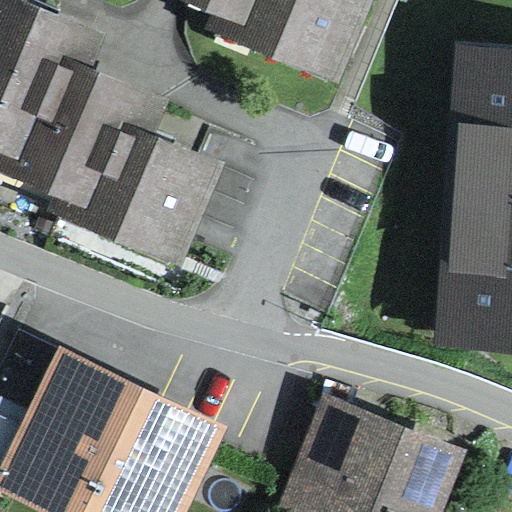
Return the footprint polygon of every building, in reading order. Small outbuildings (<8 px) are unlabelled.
[(156,99),(77,67),(91,33),(9,0),(0,0),(0,135),(3,136),(0,144),(0,156),(70,185),(63,204),(176,250),(212,161),(142,133),(156,99)] [(359,0),(218,0),(226,3),(220,21),(332,66),(359,0)] [(511,58),(481,56),(477,118),(465,117),(455,265),(467,265),(462,327),(511,330),(511,58)] [(0,422),(0,473),(81,511),(168,511),(207,432),(62,363),(27,436),(0,422)] [(345,511),(421,511),(430,491),(442,496),(456,460),(331,409),(329,413),(306,404),(297,437),(316,446),(298,493),(345,511)]
